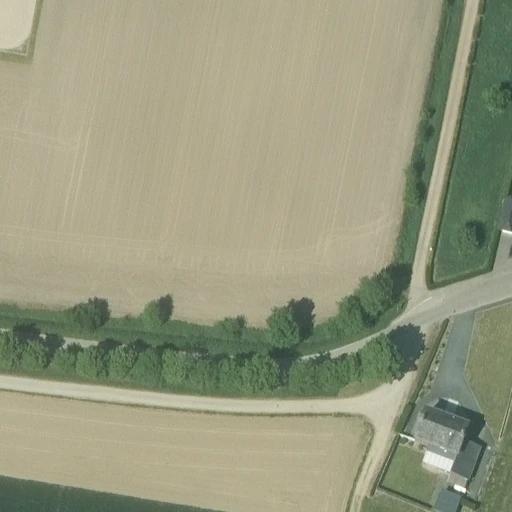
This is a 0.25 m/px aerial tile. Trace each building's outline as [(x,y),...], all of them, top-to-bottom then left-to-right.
[(511,204),(506,203),(499,232),(511,235),(511,204)] [(467,431),(424,415),(414,444),(455,459),(456,460),(462,445),(467,431)] [(478,451),(462,445),(456,460),(455,459),(452,468),(469,475),(478,451)] [(469,475),(452,468),(449,477),(466,483),(469,475)] [(431,511),(393,498),(389,509),(397,511),(431,511)] [(459,511),(462,507),(444,500),(439,511),(459,511)]
